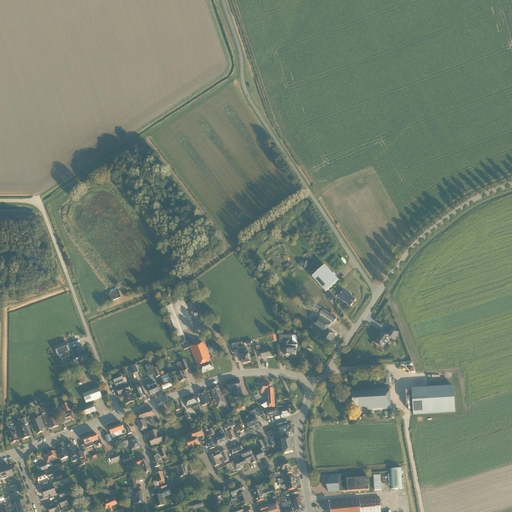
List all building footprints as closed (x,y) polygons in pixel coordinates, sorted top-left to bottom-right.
[(338,281),(325,266),(312,277),(326,293),(338,281)] [(345,302),(350,307),(356,300),(351,296),(352,295),(343,288),(336,297),(341,300),(345,303),(345,302)] [(121,298),(118,291),(108,295),(110,302),(121,298)] [(331,301),(333,300),(335,298),(330,292),(326,295),(331,301)] [(187,344),(183,335),(171,305),(166,307),(167,309),(181,344),(182,344),(184,350),(190,348),(198,368),(200,367),(202,372),(213,368),(211,363),(209,358),(210,357),(204,342),(192,347),(190,343),(187,344)] [(333,323),(337,318),(323,309),(320,314),(333,323)] [(332,323),(318,315),(311,326),(318,331),(318,330),(324,334),(324,335),(322,334),(321,336),(322,337),(320,341),(328,346),(336,334),(328,329),(332,323)] [(391,328),(386,335),(387,335),(390,338),(393,340),(394,340),(399,332),(392,327),(391,328)] [(386,335),(382,332),(375,343),(383,349),(390,338),(387,335),(386,335)] [(297,344),(289,344),(289,341),(285,341),(285,348),(285,356),(286,357),(288,357),(289,356),(290,356),(290,355),(295,355),(296,354),(296,348),(297,348),(297,344)] [(66,342),(54,346),(57,356),(58,356),(62,354),(70,351),(66,342)] [(217,348),(214,342),(208,345),(211,351),(217,348)] [(238,348),(237,345),(232,346),(234,354),(239,352),(240,354),(241,354),(241,355),(242,361),(241,361),(242,363),(243,363),(243,364),(251,362),(248,350),(245,351),(244,347),(238,348)] [(260,351),(259,346),(256,346),(257,353),(260,352),(261,359),(274,357),(272,349),(260,351)] [(75,356),(78,364),(87,360),(85,353),(82,354),(79,347),(73,349),(76,356),(75,356)] [(177,374),(180,382),(187,379),(184,372),(189,369),(185,360),(181,362),(183,367),(179,368),(181,373),(177,374)] [(135,365),(129,367),(132,375),(138,372),(135,365)] [(151,366),(146,368),(150,377),(155,375),(151,366)] [(161,376),(158,367),(153,369),(156,378),(161,376)] [(161,384),(164,389),(173,386),(171,382),(174,381),(171,374),(168,375),(162,378),(164,383),(161,384)] [(124,382),(123,377),(114,381),(115,386),(116,386),(117,390),(120,396),(122,395),(126,405),(131,403),(131,402),(135,401),(131,391),(128,385),(126,386),(124,382)] [(242,394),(239,380),(233,381),(233,382),(227,383),(229,393),(233,393),(234,398),(242,397),(242,394)] [(157,386),(156,386),(155,382),(149,385),(151,388),(148,389),(150,395),(159,392),(157,386)] [(140,383),(138,384),(139,387),(134,389),(136,393),(139,399),(143,398),(142,397),(146,396),(142,386),(141,386),(140,383)] [(271,389),(270,384),(261,385),(261,394),(268,393),(268,397),(267,397),(268,407),(275,407),(274,389),(271,389)] [(221,394),(218,386),(211,390),(214,396),(213,397),(215,400),(214,401),(217,408),(227,403),(224,396),(221,394)] [(412,390),(413,414),(455,412),(453,387),(412,390)] [(83,409),(86,415),(96,411),(94,405),(95,405),(93,401),(102,398),(98,388),(83,394),(86,403),(86,404),(87,407),(83,409)] [(391,409),(390,388),(349,390),(350,409),(358,408),(358,410),(365,409),(365,410),(391,409)] [(210,403),(205,392),(198,395),(203,406),(210,403)] [(198,406),(195,397),(184,401),(188,409),(192,407),(192,408),(198,406)] [(27,401),(30,408),(38,405),(35,398),(27,401)] [(71,412),(68,413),(67,412),(71,410),(68,403),(62,406),(65,411),(64,411),(65,414),(62,416),(65,424),(74,420),(72,415),(73,415),(71,412)] [(282,408),(282,406),(277,408),(277,409),(266,411),(267,417),(276,415),(276,413),(280,412),(281,416),(290,414),(288,407),(288,406),(282,408)] [(55,415),(52,408),(47,410),(50,417),(47,418),(49,423),(50,424),(52,429),(59,426),(57,421),(55,415)] [(258,408),(255,410),(250,412),(252,417),(245,421),(248,429),(258,424),(256,419),(262,416),(262,414),(258,408)] [(137,421),(141,431),(147,428),(152,427),(149,417),(155,415),(153,409),(146,412),(146,411),(142,412),(142,413),(138,414),(137,416),(139,420),(137,421)] [(36,428),(38,434),(44,432),(43,430),(45,429),(41,416),(30,420),(32,426),(34,425),(35,429),(36,428)] [(229,436),(231,441),(236,439),(232,428),(235,427),(233,421),(223,425),(228,437),(229,436)] [(126,433),(124,430),(122,424),(116,427),(118,432),(122,431),(123,434),(126,433)] [(12,443),(12,444),(15,443),(15,442),(18,441),(15,433),(16,432),(14,425),(11,426),(9,427),(10,430),(9,431),(10,434),(8,435),(11,443),(12,443)] [(279,438),(293,435),(291,425),(277,428),(279,438)] [(30,437),(26,427),(19,430),(18,430),(22,440),(30,437)] [(114,434),(118,432),(116,427),(109,429),(111,435),(113,438),(115,437),(114,434)] [(184,439),(188,449),(200,444),(197,438),(202,436),(204,435),(201,427),(192,430),(193,433),(189,434),(191,437),(184,439)] [(159,435),(157,430),(150,433),(152,438),(149,439),(152,446),(163,442),(160,435),(159,435)] [(222,434),(221,431),(220,432),(219,433),(220,435),(218,435),(218,436),(214,438),(217,446),(228,442),(225,436),(225,435),(224,433),(222,434)] [(90,437),(92,442),(95,441),(97,447),(102,445),(100,439),(99,439),(97,434),(90,437)] [(207,441),(210,450),(215,448),(210,436),(207,437),(209,440),(207,441)] [(90,437),(83,439),(85,445),(87,448),(93,446),(92,442),(90,437)] [(293,452),(290,438),(281,440),(285,454),(293,452)] [(129,442),(132,450),(139,447),(136,439),(129,442)] [(257,442),(261,450),(265,448),(262,440),(257,442)] [(75,448),(74,448),(73,444),(67,446),(69,451),(68,452),(73,462),(84,457),(82,451),(77,453),(75,448)] [(243,450),(241,445),(230,449),(232,454),(234,458),(242,455),(243,458),(252,454),(250,450),(247,451),(246,449),(243,450)] [(68,457),(64,447),(58,449),(60,455),(59,455),(61,460),(68,457)] [(169,455),(166,448),(163,449),(159,450),(162,458),(169,455)] [(54,452),(52,451),(51,452),(50,453),(50,454),(45,456),(46,458),(48,463),(52,462),(53,466),(57,465),(55,460),(57,459),(54,452)] [(222,458),(224,463),(229,461),(226,451),(221,453),(221,452),(210,457),(215,467),(220,465),(218,459),(222,458)] [(262,452),(255,455),(257,461),(264,458),(262,452)] [(110,457),(112,463),(121,460),(118,454),(110,457)] [(163,465),(159,454),(151,457),(155,468),(163,465)] [(256,462),(254,455),(235,463),(236,465),(235,466),(237,471),(241,469),(241,468),(247,465),(246,463),(251,462),(252,464),(256,462)] [(151,472),(146,458),(140,460),(133,463),(134,467),(141,464),(143,467),(141,468),(143,475),(151,472)] [(283,471),(291,467),(289,462),(277,467),(278,469),(281,467),(283,471)] [(40,465),(42,471),(48,469),(46,463),(40,465)] [(188,475),(184,464),(176,466),(178,472),(177,472),(179,478),(188,475)] [(7,478),(13,476),(10,467),(4,468),(7,478)] [(282,478),(285,476),(293,472),(291,467),(283,471),(284,474),(281,475),(282,478)] [(402,489),(401,469),(390,470),(390,474),(391,486),(391,489),(402,489)] [(37,477),(39,484),(49,480),(47,476),(53,475),(51,470),(41,473),(42,475),(37,477)] [(189,473),(191,478),(201,475),(200,470),(189,473)] [(166,483),(162,472),(156,475),(158,480),(157,481),(158,486),(166,483)] [(359,478),(359,474),(343,475),(343,477),(338,477),(339,492),(347,491),(347,492),(369,490),(368,478),(359,478)] [(190,480),(193,491),(205,488),(205,490),(214,487),(210,477),(203,480),(202,476),(190,480)] [(50,494),(51,497),(57,495),(53,485),(41,489),(44,497),(50,494)] [(239,494),(245,491),(242,485),(230,491),(232,497),(234,496),(236,499),(231,502),(232,504),(235,502),(240,500),(238,496),(239,496),(240,496),(239,494)] [(116,489),(105,487),(104,494),(114,496),(116,489)] [(143,503),(142,491),(134,492),(135,500),(133,500),(134,504),(143,503)] [(240,500),(235,502),(236,505),(241,503),(243,507),(250,504),(245,491),(239,494),(240,496),(239,496),(238,496),(240,500)] [(164,505),(162,495),(154,496),(157,507),(164,505)] [(291,509),(292,511),(293,511),(292,509),(293,509),(294,511),(302,511),(303,511),(299,496),(288,499),(289,502),(286,503),(285,500),(286,500),(286,497),(281,498),(282,504),(283,511),(291,509)] [(380,511),(379,497),(359,499),(330,502),(329,501),(329,511),(380,511)] [(65,500),(65,498),(59,501),(61,508),(69,505),(67,499),(65,500)] [(109,511),(112,511),(114,511),(112,507),(118,505),(116,499),(110,501),(109,500),(105,501),(106,502),(104,503),(107,509),(108,509),(109,511)] [(16,509),(26,506),(24,500),(14,503),(16,509)] [(204,507),(202,500),(187,502),(188,510),(204,507)] [(279,511),(278,505),(277,502),(276,502),(258,508),(259,511),(279,511)]
